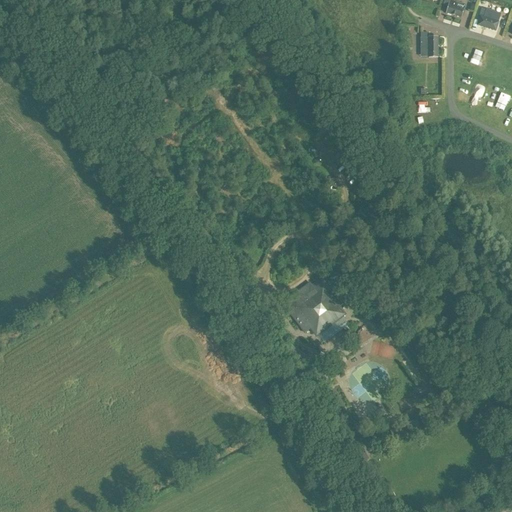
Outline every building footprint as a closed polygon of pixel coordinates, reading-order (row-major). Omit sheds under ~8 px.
[(445,13),(461,18),(465,5),(456,2),(455,5),(449,3),(449,2),(444,0),(443,6),(447,7),(445,13)] [(496,32),(499,22),(480,16),(477,26),(496,32)] [(428,58),(438,58),(438,37),(428,37),(428,58)] [(364,179),(359,184),(352,192),(360,199),(371,186),(364,179)] [(422,242),(422,232),(414,231),(413,242),(422,242)] [(352,285),(359,281),(349,267),(342,272),(352,285)] [(444,276),(439,287),(452,293),(458,281),(455,280),(458,275),(449,272),(446,276),(444,276)] [(324,279),(286,307),(306,333),(312,328),(316,334),(341,315),(337,308),(343,304),(324,279)] [(368,294),(373,290),(366,282),(361,285),(368,294)] [(365,311),(376,303),(371,297),(360,304),(365,311)] [(371,320),(384,311),(380,305),(366,313),(371,320)] [(270,306),(258,313),(263,322),(275,315),(270,306)] [(378,329),(391,320),(386,313),(373,322),(378,329)] [(275,316),(264,324),(269,332),(280,324),(275,316)] [(281,325),(270,333),(275,341),(286,333),(281,325)] [(350,330),(343,334),(348,342),(355,338),(350,330)] [(405,346),(415,338),(410,333),(401,340),(405,346)] [(287,334),(277,343),(283,350),(293,341),(287,334)] [(494,351),(504,348),(503,340),(493,341),(494,351)] [(421,365),(429,358),(417,342),(408,348),(421,365)] [(312,361),(291,345),(283,355),(303,371),(312,361)] [(436,384),(444,378),(433,361),(423,368),(436,384)] [(320,363),(309,370),(315,380),(326,374),(320,363)] [(328,379),(318,385),(321,390),(332,384),(328,379)] [(444,396),(453,390),(447,382),(439,388),(444,396)] [(335,413),(344,408),(334,390),(326,395),(335,413)] [(458,406),(463,402),(457,394),(452,397),(458,406)] [(438,424),(448,420),(444,410),(435,414),(438,424)] [(348,435),(357,430),(347,412),(338,417),(348,435)] [(424,429),(434,425),(430,416),(420,419),(424,429)] [(410,434),(420,430),(416,421),(406,424),(410,434)] [(394,442),(407,439),(403,427),(390,431),(394,442)] [(503,448),(506,441),(497,430),(489,431),(503,448)] [(380,445),(390,442),(385,432),(377,435),(380,445)] [(370,451),(378,448),(373,435),(366,438),(370,451)] [(348,448),(357,443),(354,438),(345,443),(348,448)] [(356,467),(369,460),(362,448),(349,455),(356,467)]
